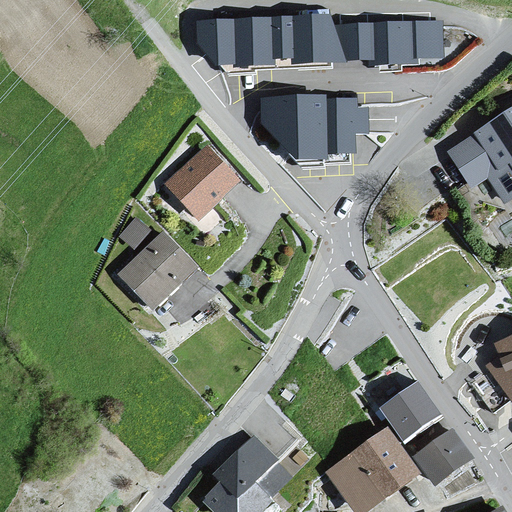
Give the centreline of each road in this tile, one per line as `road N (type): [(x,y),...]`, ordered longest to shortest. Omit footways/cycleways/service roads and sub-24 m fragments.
road 1 (residential): [(341,241),(271,372),(157,511)]
road 2 (residential): [(341,241),(287,196),(223,124),(140,13)]
road 3 (unclassified): [(341,241),(374,176),(511,45)]
road 4 (residential): [(483,452),(341,241)]
